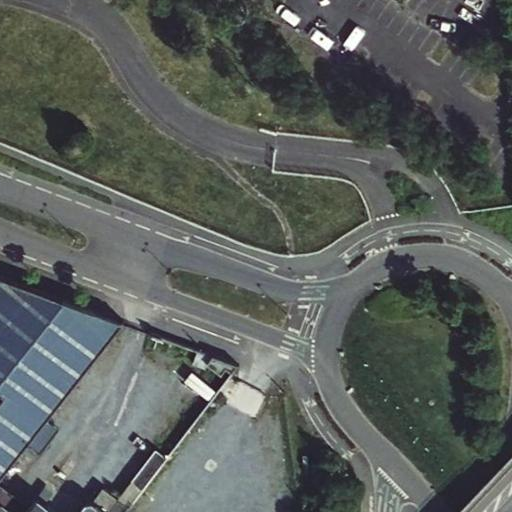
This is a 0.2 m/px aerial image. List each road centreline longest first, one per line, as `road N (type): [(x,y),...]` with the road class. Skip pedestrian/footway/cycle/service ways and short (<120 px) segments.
road 1 (tertiary): [(339,290),(246,275),(0,187)]
road 2 (tertiary): [(0,234),(320,357)]
road 3 (tertiary): [(511,285),(487,261),(436,245),(386,255),(339,290)]
